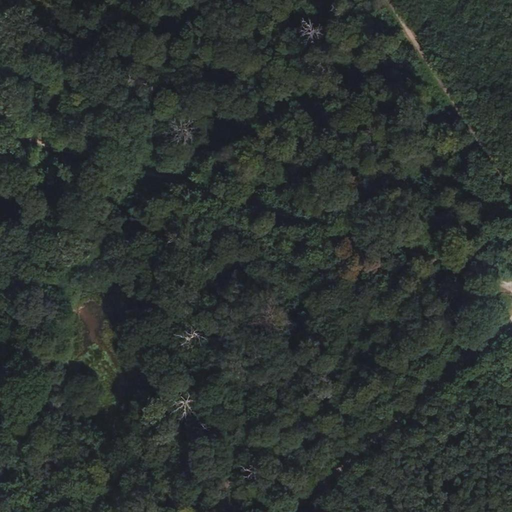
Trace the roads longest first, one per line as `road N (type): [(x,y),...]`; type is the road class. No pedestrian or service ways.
road 1 (unknown): [(0,125),(511,288)]
road 2 (track): [(16,0),(16,511)]
road 3 (track): [(291,511),(511,323)]
road 4 (track): [(393,0),(511,182)]
